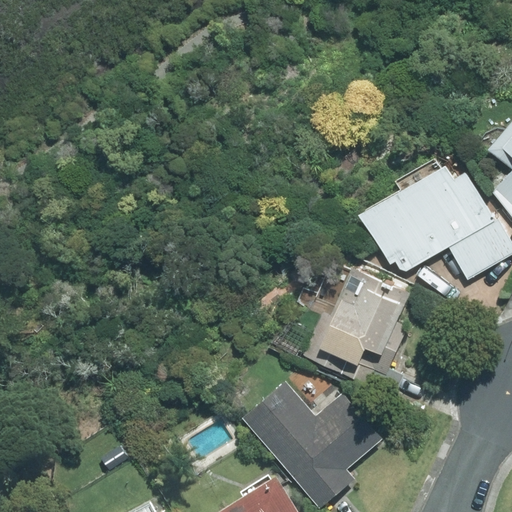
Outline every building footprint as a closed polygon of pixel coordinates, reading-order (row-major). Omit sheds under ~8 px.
[(511,172),(501,185),(511,195),(511,126),(501,139),(511,148),(511,172)] [(511,253),(511,227),(469,149),(372,202),(408,268),(456,242),(474,274),(511,253)] [(309,349),(388,385),(417,321),(407,316),(421,287),(361,259),(338,310),(328,306),(309,349)] [(293,375),(249,412),(327,502),(362,472),(354,463),(392,431),(352,384),(323,410),(293,375)] [(311,511),(288,475),(227,511),(311,511)]
